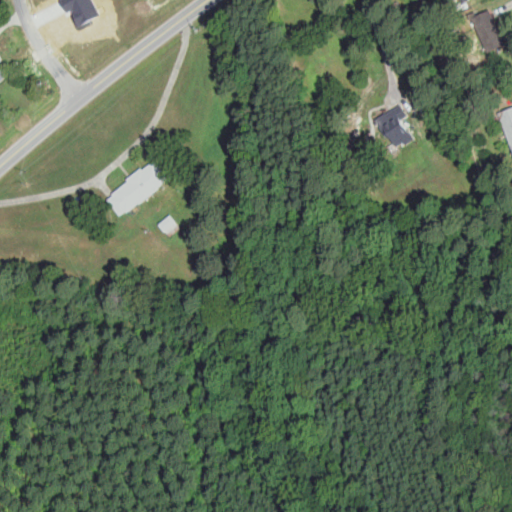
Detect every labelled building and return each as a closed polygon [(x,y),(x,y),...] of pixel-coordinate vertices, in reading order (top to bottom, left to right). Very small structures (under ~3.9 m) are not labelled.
[(490,9),(506,43),(488,51),(472,17),(490,9)] [(378,118),(401,102),(409,114),(399,120),(412,139),(398,148),(378,118)] [(449,125),(436,106),(425,114),(438,132),(449,125)] [(511,150),(498,113),(511,107),(511,150)] [(108,198),(113,194),(111,191),(127,179),(126,176),(141,165),(143,168),(154,159),(168,177),(120,214),(108,198)] [(162,222),(165,231),(176,227),(173,218),(162,222)]
